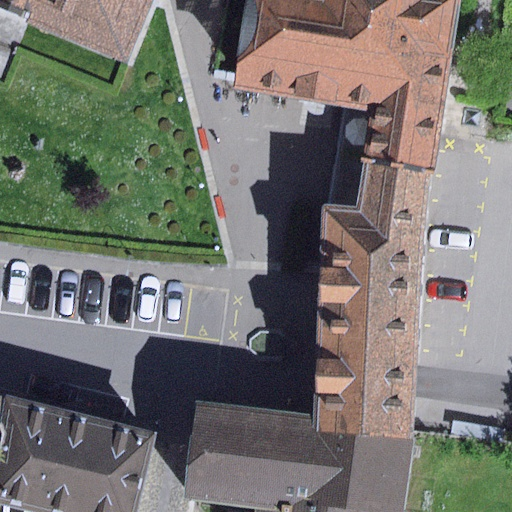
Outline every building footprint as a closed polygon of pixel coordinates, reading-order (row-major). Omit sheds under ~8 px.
[(0,0),(0,12),(125,64),(150,0),(0,0)] [(362,159),(432,171),(459,0),(245,0),(232,88),(345,106),(323,207),(356,211),(362,159)] [(312,433),(413,440),(432,171),(362,159),(356,211),(323,207),(313,419),(312,433)] [(133,511),(151,433),(6,398),(0,439),(0,506),(24,511),(133,511)] [(402,511),(413,440),(312,433),(313,419),(198,404),(187,501),(258,510),(257,511),(402,511)]
